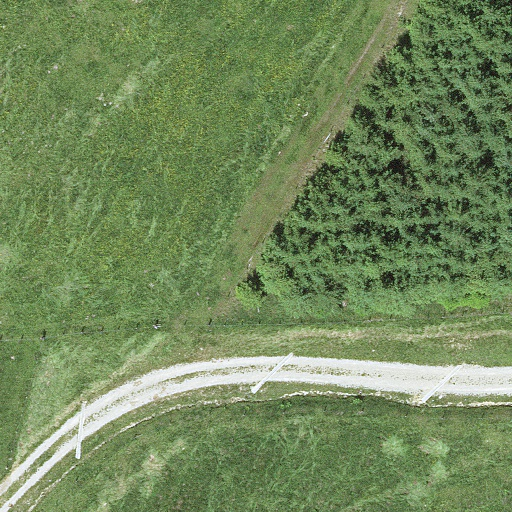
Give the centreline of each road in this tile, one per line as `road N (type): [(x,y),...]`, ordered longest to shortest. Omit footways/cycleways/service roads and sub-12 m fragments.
road 1 (track): [(0,502),(84,419),(144,383),(228,371),(511,378)]
road 2 (track): [(144,383),(379,0)]
